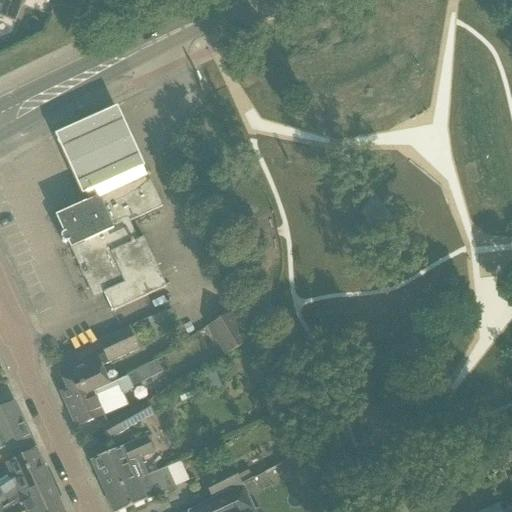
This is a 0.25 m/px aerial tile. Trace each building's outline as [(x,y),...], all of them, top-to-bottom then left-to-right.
[(0,0),(0,18),(14,24),(23,0),(0,0)] [(63,232),(63,234),(62,235),(61,236),(60,236),(60,237),(60,238),(60,239),(61,242),(62,243),(63,244),(64,244),(65,244),(66,244),(68,243),(93,299),(104,294),(112,312),(166,288),(143,239),(137,242),(129,223),(162,208),(147,176),(56,218),(63,232)] [(373,193),(359,212),(382,240),(403,229),(373,193)] [(157,211),(150,214),(154,223),(162,220),(157,211)] [(167,312),(147,320),(151,329),(170,320),(167,312)] [(207,328),(224,357),(248,343),(231,314),(207,328)] [(59,393),(65,406),(92,394),(103,389),(109,387),(117,383),(118,383),(117,382),(108,386),(100,368),(138,350),(128,329),(98,342),(103,355),(59,375),(66,390),(59,393)] [(157,361),(137,371),(141,381),(144,382),(162,373),(157,361)] [(118,383),(117,383),(123,395),(133,391),(132,388),(127,378),(118,383)] [(92,394),(65,406),(75,428),(93,420),(114,411),(119,409),(128,405),(123,395),(117,383),(109,387),(103,389),(92,394)] [(0,437),(24,426),(13,404),(1,410),(0,407),(0,437)] [(123,417),(101,429),(108,441),(151,416),(145,404),(131,412),(123,417)] [(0,437),(0,464),(16,457),(35,448),(24,426),(0,437)] [(90,463),(105,496),(136,482),(148,477),(140,459),(154,453),(147,437),(121,449),(121,448),(108,454),(90,463)] [(0,505),(9,499),(11,505),(20,501),(24,511),(62,511),(36,454),(18,462),(5,467),(7,471),(0,475),(0,505)] [(496,459),(481,466),(485,475),(500,468),(496,459)] [(481,466),(467,472),(471,481),(485,475),(481,466)] [(204,483),(212,500),(241,485),(233,468),(204,483)] [(136,482),(105,496),(112,511),(120,511),(132,507),(174,488),(165,469),(148,477),(136,482)] [(212,500),(188,511),(251,511),(254,511),(244,489),(243,487),(242,487),(241,485),(212,500)]
